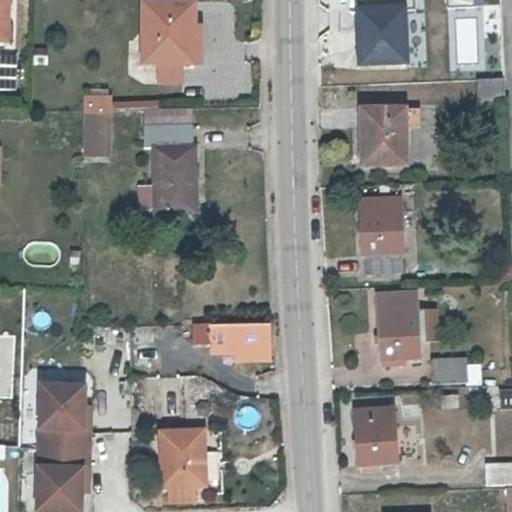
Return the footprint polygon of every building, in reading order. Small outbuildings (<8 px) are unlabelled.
[(0,0),(0,50),(14,51),(15,0),(0,0)] [(424,4),(379,4),(382,60),(426,59),(424,4)] [(200,17),(154,15),(150,75),(165,76),(189,77),(204,78),(206,42),(199,42),(200,17)] [(511,93),(511,73),(486,75),(487,94),(511,93)] [(189,77),(165,76),(163,96),(188,98),(189,77)] [(424,108),(382,109),(383,163),(426,162),(424,108)] [(90,121),(89,160),(115,161),(116,121),(116,111),(90,111),(90,121)] [(157,122),(156,141),(198,141),(198,122),(157,122)] [(198,141),(156,141),(156,162),(168,163),(167,201),(151,201),(151,222),(167,222),(167,226),(205,227),(206,162),(197,162),(198,141)] [(414,202),(382,203),(385,274),(416,273),(414,202)] [(434,286),(397,288),(398,302),(434,300),(434,286)] [(434,300),(398,302),(401,356),(438,354),(437,338),(435,309),(434,300)] [(453,308),(435,309),(437,338),(454,337),(453,308)] [(280,338),(202,337),(201,354),(217,354),(217,362),(240,363),(241,374),(283,375),(280,338)] [(482,358),(448,360),(449,384),(483,382),(482,358)] [(45,394),(41,511),(84,511),(86,478),(92,479),(93,438),(87,438),(89,395),(45,394)] [(138,399),(138,394),(127,394),(127,405),(138,405),(138,399)] [(414,409),(380,410),(382,460),(416,459),(414,409)] [(169,498),(175,498),(174,511),(200,511),(200,498),(212,497),(211,445),(168,445),(169,498)] [(511,460),(498,461),(498,480),(511,479),(511,460)] [(504,511),(511,511),(511,492),(503,493),(504,511)]
